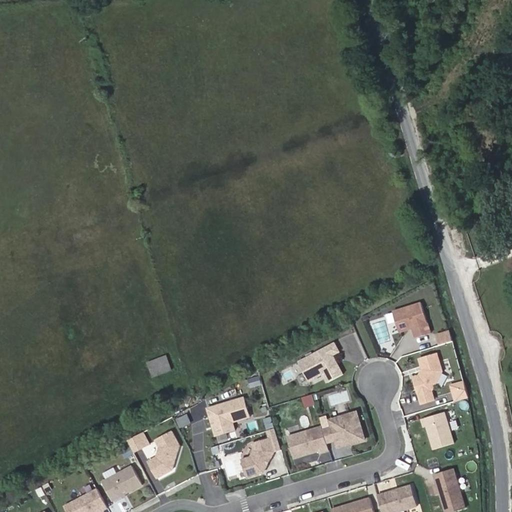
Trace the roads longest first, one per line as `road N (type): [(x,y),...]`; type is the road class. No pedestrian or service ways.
road 1 (secondary): [(501,511),(483,374),(371,0)]
road 2 (residential): [(228,511),(386,461),(393,434),(378,384)]
